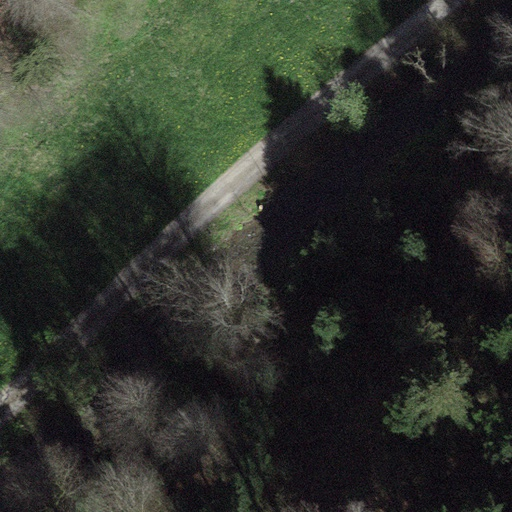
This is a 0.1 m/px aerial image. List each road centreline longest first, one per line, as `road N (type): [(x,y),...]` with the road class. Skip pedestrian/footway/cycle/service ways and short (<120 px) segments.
road 1 (track): [(452,0),(330,90),(0,395)]
road 2 (track): [(382,511),(511,383)]
